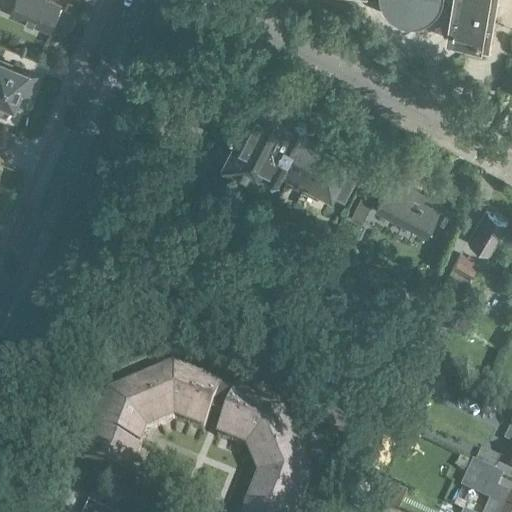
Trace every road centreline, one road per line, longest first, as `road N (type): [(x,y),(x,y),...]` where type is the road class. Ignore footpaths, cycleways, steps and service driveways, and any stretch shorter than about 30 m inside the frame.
road 1 (residential): [(511,175),(379,94),(185,0)]
road 2 (secondary): [(58,168),(129,0)]
road 3 (secondary): [(0,314),(58,168)]
